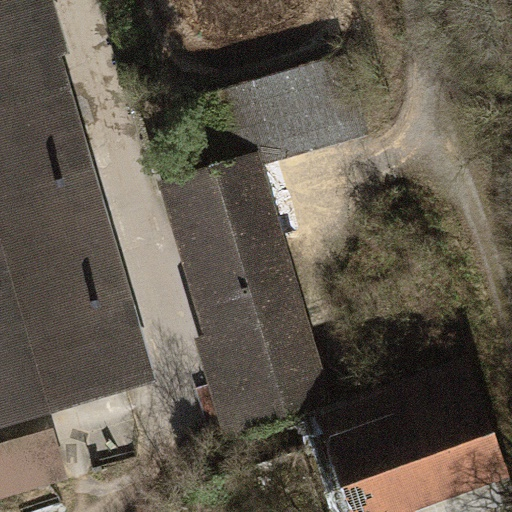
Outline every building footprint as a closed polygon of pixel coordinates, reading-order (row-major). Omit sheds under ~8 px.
[(0,416),(124,381),(29,53),(11,58),(0,19),(0,416)] [(351,117),(333,59),(189,102),(206,160),(351,117)] [(342,401),(260,153),(160,188),(206,335),(194,341),(227,438),(342,401)] [(508,511),(511,510),(511,473),(471,359),(315,415),(350,511),(508,511)] [(56,444),(0,459),(0,495),(65,476),(56,444)]
